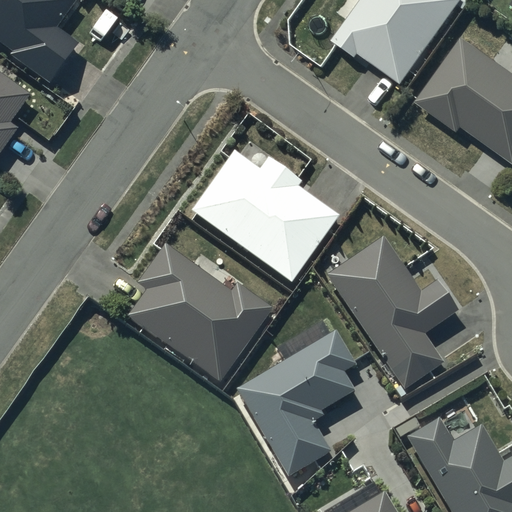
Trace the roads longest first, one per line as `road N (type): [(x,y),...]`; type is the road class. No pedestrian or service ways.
road 1 (residential): [(199,35),(511,263)]
road 2 (residential): [(0,312),(199,35)]
